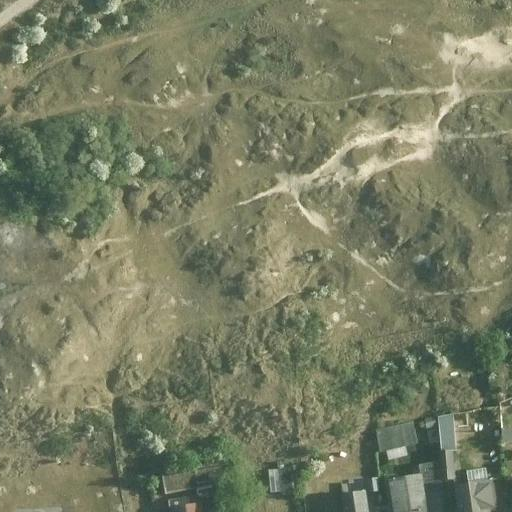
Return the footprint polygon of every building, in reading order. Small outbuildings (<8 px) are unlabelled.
[(378,429),(381,449),(417,444),(415,424),(378,429)] [(434,511),(431,487),(453,483),(449,457),(422,461),(423,470),(392,475),(397,511),(434,511)] [(222,482),(218,460),(165,471),(169,492),(222,482)] [(274,489),(299,488),(298,466),(273,468),(274,489)] [(493,511),(489,476),(460,480),(463,511),(493,511)] [(376,511),(373,491),(347,494),(349,511),(376,511)] [(204,511),(202,499),(165,505),(166,511),(204,511)]
